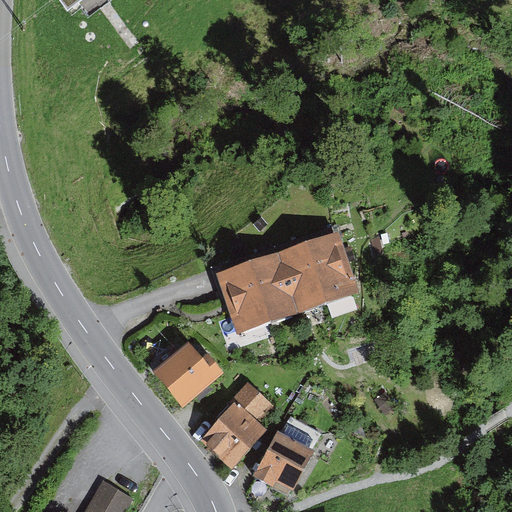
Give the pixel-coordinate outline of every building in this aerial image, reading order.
[(59,0),(68,11),(82,0),(59,0)] [(338,238),(222,276),(240,330),(356,292),(338,238)] [(211,367),(190,342),(155,371),(184,406),(224,373),(216,363),(211,367)] [(259,407),(235,385),(187,439),(223,470),(257,432),(246,422),(259,407)] [(315,452),(279,431),(253,476),(289,496),(315,452)] [(127,511),(135,500),(99,478),(78,511),(127,511)]
